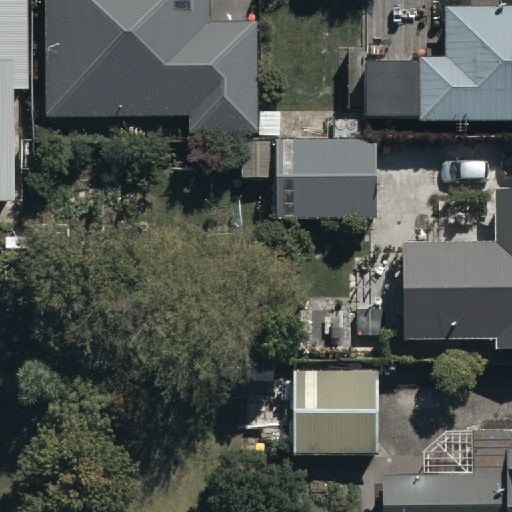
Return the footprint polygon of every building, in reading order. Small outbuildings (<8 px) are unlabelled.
[(0,0),(0,218),(20,219),(24,82),(31,82),(33,0),(0,0)] [(43,0),(44,116),(188,115),(188,130),(278,129),(278,106),(255,107),(255,20),(210,21),(210,0),(43,0)] [(474,127),(474,120),(511,119),(511,0),(491,0),(491,3),(440,3),(440,55),(418,55),(418,46),(352,46),(352,119),(412,119),(412,127),(474,127)] [(274,140),(275,219),(376,218),(375,138),(274,140)] [(403,247),(403,323),(494,323),(493,335),(511,335),(511,175),(492,175),(492,247),(403,247)] [(316,374),(290,374),(290,449),(372,449),(372,374),(356,374),(356,365),(316,365),(316,374)] [(511,511),(511,450),(502,450),(502,475),(381,475),(381,511),(511,511)]
